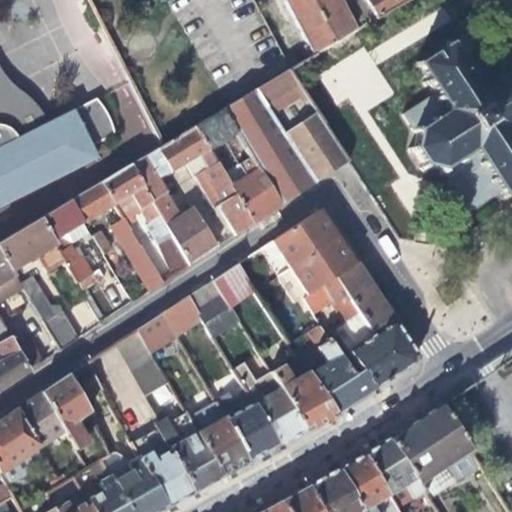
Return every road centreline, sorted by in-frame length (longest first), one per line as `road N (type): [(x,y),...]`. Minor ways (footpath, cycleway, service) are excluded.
road 1 (residential): [(0,404),(326,191),(442,364)]
road 2 (residential): [(442,364),(347,436),(210,511)]
